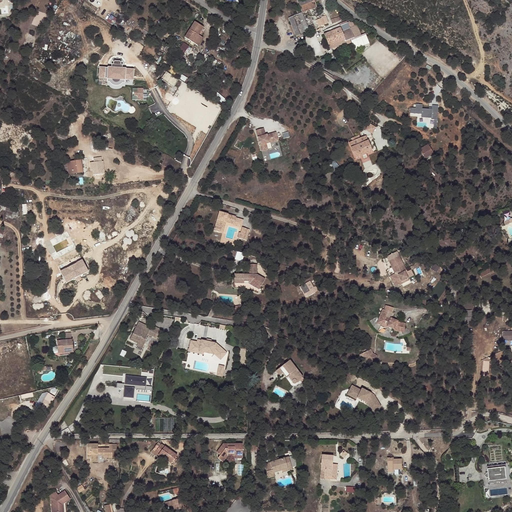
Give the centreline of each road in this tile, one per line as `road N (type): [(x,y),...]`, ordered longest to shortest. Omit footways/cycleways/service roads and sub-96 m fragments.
road 1 (residential): [(39,438),(458,433),(483,414),(511,419)]
road 2 (tertiary): [(259,33),(240,98),(113,321)]
road 3 (unclassified): [(336,0),(447,71),(511,134)]
road 4 (tertiary): [(113,321),(39,438)]
